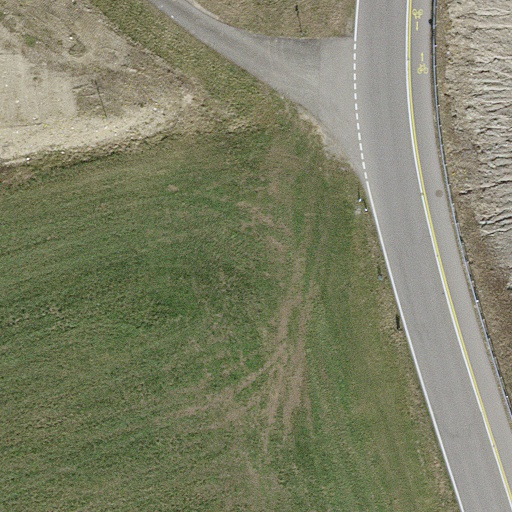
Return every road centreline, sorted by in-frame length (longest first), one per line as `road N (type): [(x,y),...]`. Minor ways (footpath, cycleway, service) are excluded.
road 1 (tertiary): [(484,511),(408,256),(386,90),(385,0)]
road 2 (track): [(386,90),(318,78),(196,22),(167,0)]
